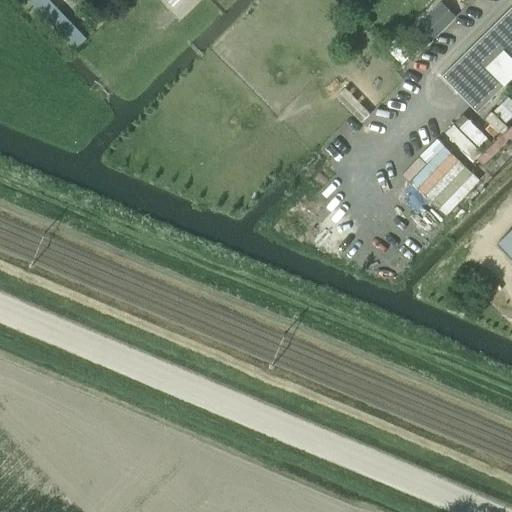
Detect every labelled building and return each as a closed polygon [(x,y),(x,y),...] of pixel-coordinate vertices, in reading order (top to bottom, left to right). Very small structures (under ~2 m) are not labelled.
[(511,5),(442,75),(478,111),(511,76),(511,5)] [(427,9),(409,26),(422,38),(440,22),(433,15),(427,9)] [(370,114),(345,88),(335,97),(360,123),(370,114)] [(493,111),(504,123),(511,115),(511,100),(508,97),(493,111)] [(511,228),(498,242),(511,256),(511,228)]
